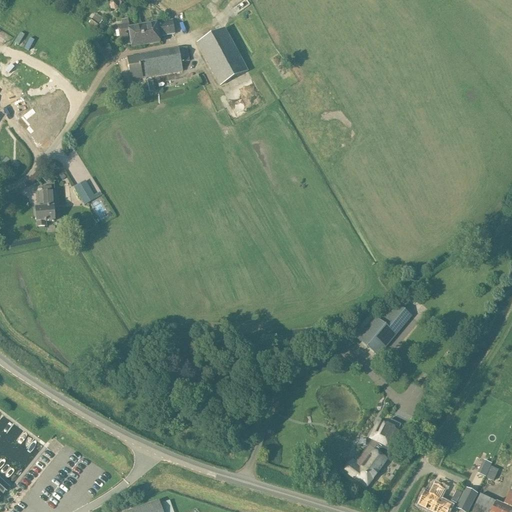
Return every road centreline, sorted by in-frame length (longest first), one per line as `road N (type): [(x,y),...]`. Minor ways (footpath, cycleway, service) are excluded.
road 1 (tertiary): [(336,511),(155,452),(0,362)]
road 2 (unclassified): [(0,192),(27,177),(113,58),(106,20),(74,0)]
